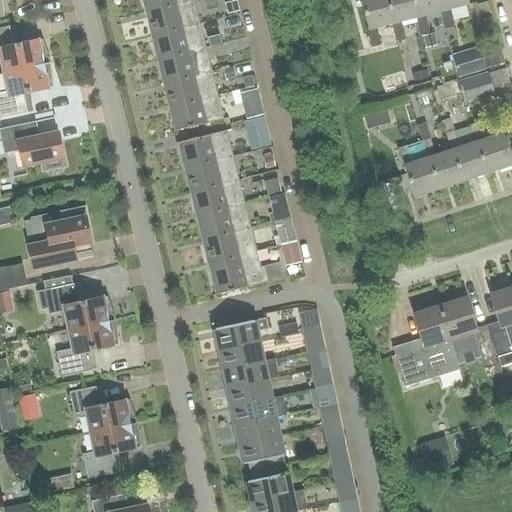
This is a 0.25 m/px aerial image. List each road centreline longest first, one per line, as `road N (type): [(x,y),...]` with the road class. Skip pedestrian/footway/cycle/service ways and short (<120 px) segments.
road 1 (residential): [(82,0),(163,325)]
road 2 (residential): [(323,290),(249,0)]
road 3 (residential): [(375,511),(323,290)]
road 4 (residential): [(163,325),(204,511)]
road 5 (unclassified): [(163,325),(323,290)]
